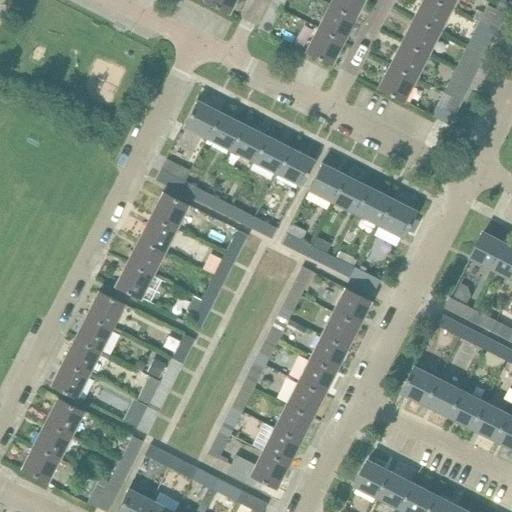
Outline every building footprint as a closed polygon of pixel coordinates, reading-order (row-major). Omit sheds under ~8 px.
[(203,0),(204,0),(227,13),(233,0),(203,0)] [(272,0),(269,7),(279,12),(285,0),(272,0)] [(332,0),(331,3),(355,15),(362,0),(332,0)] [(434,0),(422,0),(413,18),(438,31),(450,8),(434,0)] [(331,3),(319,25),(344,37),(355,15),(331,3)] [(472,19),(479,23),(480,23),(497,31),(509,8),(498,3),(495,9),(488,5),(484,14),(477,10),(472,19)] [(258,28),(269,33),(279,12),(269,7),(258,28)] [(413,18),(401,42),(427,54),(438,31),(413,18)] [(468,46),(485,55),(497,31),(480,23),(479,23),(468,46)] [(315,34),(306,52),(330,64),(344,37),(319,25),(315,34)] [(401,42),(389,65),(415,78),(427,54),(401,42)] [(456,69),(473,78),(485,55),(468,46),(456,69)] [(378,88),(403,101),(412,84),(415,78),(389,65),(378,88)] [(452,96),(461,101),(473,78),(456,69),(445,92),(452,96)] [(424,83),(421,87),(428,91),(431,86),(424,83)] [(439,119),(449,125),(461,101),(452,96),(444,112),(437,108),(433,116),(439,119)] [(183,125),(207,137),(219,113),(195,101),(183,125)] [(207,137),(230,149),(243,125),(219,113),(207,137)] [(230,149),(254,162),(266,137),(243,125),(230,149)] [(254,162),(277,174),(290,148),(266,137),(254,162)] [(277,174),(300,186),(304,178),(313,160),(290,148),(277,174)] [(155,180),(179,192),(184,182),(190,171),(166,159),(155,180)] [(308,190),(331,201),(344,176),(321,164),(308,190)] [(331,201),(355,213),(368,187),(344,176),(331,201)] [(179,192),(203,204),(208,194),(184,182),(179,192)] [(355,213),(379,225),(392,199),(368,187),(355,213)] [(162,192),(150,216),(175,228),(187,205),(162,192)] [(203,204),(226,216),(231,206),(208,194),(203,204)] [(384,227),(402,237),(415,211),(392,199),(379,225),(384,227)] [(226,216),(250,228),(255,218),(254,218),(231,206),(226,216)] [(250,228),(271,239),(276,229),(269,225),(272,219),(258,211),(254,218),(255,218),(250,228)] [(150,216),(139,239),(163,252),(175,228),(150,216)] [(281,243),(304,255),(310,245),(301,240),(305,232),(290,224),(281,243)] [(237,230),(225,254),(235,259),(246,235),(237,230)] [(494,269),(507,244),(484,232),(471,257),(494,269)] [(139,239),(127,263),(151,275),(152,274),(162,255),(163,252),(139,239)] [(511,277),(511,246),(507,244),(494,269),(511,277)] [(304,255),(328,267),(333,257),(310,245),(304,255)] [(270,261),(292,271),(296,264),(274,253),(270,261)] [(225,254),(213,277),(223,282),(235,259),(225,254)] [(328,267),(352,279),(357,268),(333,257),(328,267)] [(115,286),(133,295),(139,299),(151,275),(127,263),(115,286)] [(301,267),(290,290),(301,295),(312,273),(301,267)] [(352,279),(375,291),(380,280),(357,268),(352,279)] [(213,277),(201,301),(211,305),(223,282),(213,277)] [(332,311),(358,324),(369,301),(344,288),(332,311)] [(290,290),(278,313),(289,319),(301,295),(290,290)] [(87,315),(110,327),(122,303),(99,291),(87,315)] [(187,310),(195,314),(190,324),(200,329),(211,305),(201,301),(194,297),(187,310)] [(445,307),(468,319),(474,309),(450,297),(445,307)] [(468,319),(492,331),(497,321),(474,309),(468,319)] [(321,335),(346,348),(358,324),(332,311),(321,335)] [(266,337),(277,342),(289,319),(278,313),(266,337)] [(460,337),(465,327),(441,314),(436,325),(460,337)] [(75,338),(99,350),(110,327),(87,315),(75,338)] [(492,331),(511,341),(511,328),(497,321),(492,331)] [(483,349),(488,339),(465,327),(460,337),(483,349)] [(184,335),(172,358),(182,363),(193,340),(184,335)] [(309,358),(334,371),(346,348),(321,335),(309,358)] [(265,365),(277,342),(266,337),(254,360),(265,365)] [(63,362),(87,374),(99,350),(75,338),(63,362)] [(505,360),(506,361),(511,351),(488,339),(483,349),(492,353),(488,361),(500,368),(505,360)] [(172,358),(160,382),(170,387),(182,363),(172,358)] [(297,381),(322,394),(334,371),(309,358),(297,381)] [(242,383),(253,389),(256,384),(262,387),(268,376),(284,384),(287,376),(265,365),(254,360),(242,383)] [(51,385),(75,397),(87,374),(63,362),(51,385)] [(402,391),(426,403),(439,378),(415,366),(402,391)] [(426,403),(449,415),(462,390),(439,378),(426,403)] [(285,405),(310,418),(322,394),(297,381),(285,405)] [(160,382),(148,405),(158,410),(170,387),(160,382)] [(231,407),(241,412),(253,389),(242,383),(231,407)] [(449,415),(473,427),(485,402),(462,390),(449,415)] [(57,398),(45,422),(70,435),(82,411),(57,398)] [(473,427),(496,439),(509,414),(485,402),(473,427)] [(148,405),(136,428),(146,433),(158,410),(148,405)] [(273,428),(299,441),(310,418),(285,405),(273,428)] [(231,407),(219,430),(229,436),(241,412),(231,407)] [(496,439),(511,447),(511,415),(509,414),(496,439)] [(45,422),(33,445),(58,458),(70,435),(45,422)] [(261,451),(287,464),(299,441),(273,428),(261,451)] [(207,454),(217,459),(222,449),(230,453),(237,440),(229,436),(219,430),(207,454)] [(120,460),(130,466),(143,442),(132,436),(120,460)] [(21,469),(46,482),(58,458),(33,445),(21,469)] [(152,459),(168,467),(173,457),(150,445),(145,455),(145,456),(141,463),(147,467),(152,459)] [(226,474),(253,488),(257,479),(275,488),(287,464),(261,451),(254,466),(235,456),(226,474)] [(168,467),(191,479),(197,469),(173,457),(168,467)] [(108,484),(119,489),(130,466),(120,460),(108,484)] [(379,497),(392,472),(368,460),(355,485),(379,497)] [(191,479),(208,488),(195,511),(203,511),(215,491),(220,481),(197,469),(191,479)] [(402,509),(415,484),(392,472),(379,497),(402,509)] [(87,502),(106,511),(119,489),(108,484),(99,479),(91,495),(71,485),(67,494),(86,504),(87,502)] [(243,493),(220,481),(215,491),(238,503),(243,493)] [(408,511),(429,511),(438,495),(415,484),(402,509),(408,511)] [(115,511),(145,511),(151,501),(127,489),(115,511)] [(151,501),(145,511),(173,511),(179,501),(159,491),(154,502),(151,501)] [(262,511),(266,505),(243,493),(238,503),(255,511),(262,511)] [(459,511),(461,507),(438,495),(429,511),(459,511)]
